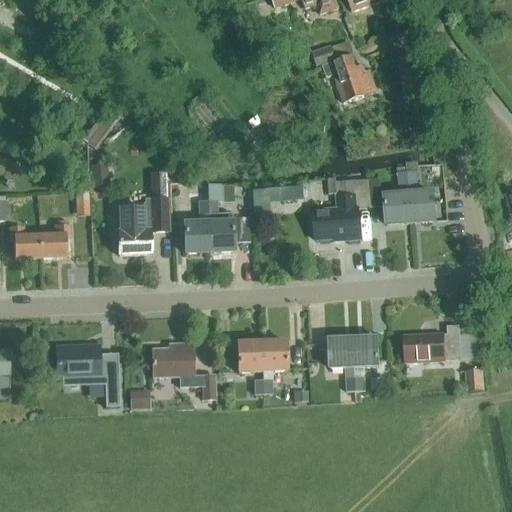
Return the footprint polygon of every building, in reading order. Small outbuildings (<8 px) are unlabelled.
[(270,0),(274,11),(302,2),(305,11),(317,7),(320,17),(337,11),(333,0),(270,0)] [(371,0),(346,0),(351,15),(374,7),(371,0)] [(329,65),(324,50),(311,54),(316,69),(329,65)] [(343,106),(376,94),(369,72),(358,76),(355,69),(349,71),(345,60),(321,68),(326,80),(333,78),(343,106)] [(400,71),(404,94),(420,92),(416,68),(400,71)] [(93,117),(103,125),(112,112),(100,103),(90,115),(93,117)] [(93,117),(78,137),(87,145),(93,138),(102,126),(103,125),(93,117)] [(109,132),(102,126),(93,138),(100,144),(109,132)] [(90,168),(91,186),(106,185),(105,167),(90,168)] [(415,173),(407,174),(408,187),(418,186),(417,173),(415,173)] [(407,174),(396,175),(397,188),(408,187),(407,174)] [(178,187),(178,175),(169,175),(169,187),(178,187)] [(334,180),(326,181),(328,196),(336,196),(337,200),(354,199),(353,183),(335,185),(334,180)] [(379,181),(369,182),(370,196),(381,195),(379,181)] [(337,212),(313,214),(315,243),(345,240),(345,243),(360,242),(357,211),(371,210),(370,196),(369,182),(353,183),(354,199),(337,200),(337,212)] [(418,186),(408,187),(411,226),(435,224),(432,194),(419,195),(418,186)] [(398,197),(384,198),(387,228),(411,226),(408,187),(397,188),(398,197)] [(254,191),(255,214),(272,213),(271,191),(254,191)] [(206,193),(187,194),(192,204),(197,204),(207,203),(206,195),(206,193)] [(87,194),(75,194),(75,206),(88,205),(87,194)] [(119,213),(120,221),(119,221),(120,234),(117,234),(118,258),(150,257),(149,236),(167,235),(166,201),(144,202),(144,211),(119,213)] [(207,203),(197,204),(197,216),(207,216),(207,203)] [(216,203),(207,203),(207,216),(217,216),(216,203)] [(217,216),(207,216),(209,254),(233,254),(232,224),(231,224),(231,215),(217,216)] [(198,225),(183,226),(185,255),(209,254),(207,216),(197,216),(198,225)] [(248,219),(236,219),(237,240),(249,239),(248,219)] [(39,239),(40,261),(66,260),(65,241),(70,241),(69,227),(54,228),(55,238),(39,239)] [(14,262),(40,261),(39,239),(23,239),(23,229),(8,230),(8,243),(13,243),(14,262)] [(444,364),(460,363),(459,328),(446,329),(447,337),(403,338),(405,366),(444,364)] [(377,340),(353,341),(354,380),(363,380),(363,370),(378,369),(377,340)] [(354,380),(353,341),(329,342),(330,371),(344,371),(344,380),(354,380)] [(285,343),(261,344),(262,374),(286,373),(285,343)] [(262,374),(261,344),(236,345),(238,375),(261,374),(262,374)] [(214,377),(193,378),(192,346),(178,347),(178,350),(152,351),(152,381),(178,380),(178,390),(201,389),(201,403),(215,403),(214,377)] [(98,349),(56,351),(57,380),(60,379),(61,383),(85,382),(85,387),(103,386),(104,408),(119,408),(118,377),(99,377),(98,357),(98,349)] [(8,378),(9,378),(9,352),(0,352),(0,377),(8,377),(8,378)] [(483,393),(482,372),(464,373),(465,394),(483,393)] [(355,394),(354,380),(344,380),(345,394),(355,394)] [(363,380),(354,380),(355,394),(364,393),(363,380)] [(272,382),(262,383),(262,396),(272,396),(272,382)] [(262,383),(252,383),(253,397),(262,396),(262,383)] [(149,410),(148,392),(129,393),(130,411),(149,410)] [(306,403),(306,394),(294,394),(294,403),(306,403)]
